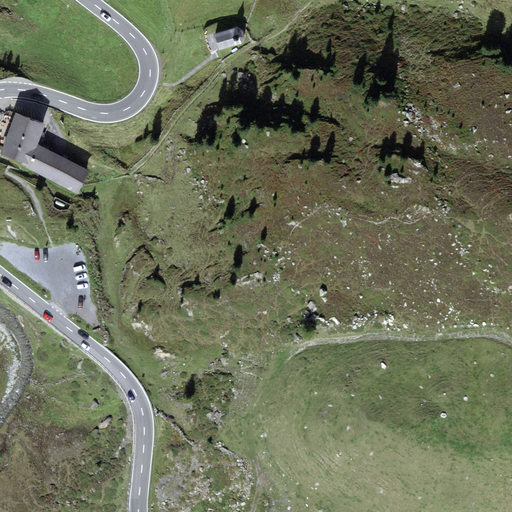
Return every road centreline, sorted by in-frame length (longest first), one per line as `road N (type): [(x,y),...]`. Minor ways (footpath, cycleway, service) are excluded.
road 1 (track): [(252,511),(259,473),(247,422),(296,350),(374,335),(494,333),(511,341)]
road 2 (primary): [(138,511),(144,424),(133,389),(0,274)]
road 3 (primary): [(0,90),(100,113),(137,100),(150,72),(144,50),(88,0)]
